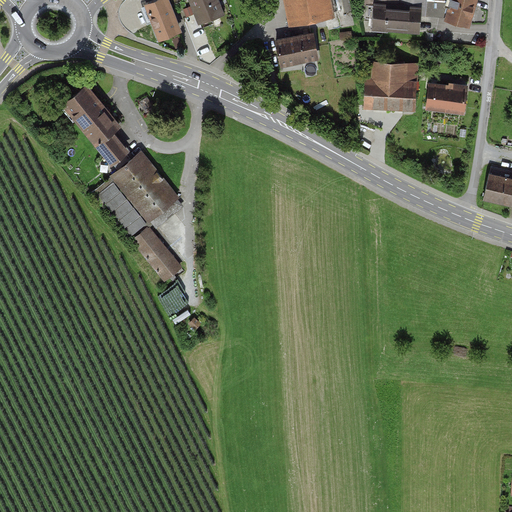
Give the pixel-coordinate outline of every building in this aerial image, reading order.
[(179,31),(166,0),(158,0),(153,2),(145,5),(158,39),(179,31)] [(223,13),(217,0),(189,0),(199,23),(223,13)] [(332,16),(329,0),(284,0),(289,24),(332,16)] [(362,0),(360,28),(418,33),(420,18),(442,20),(469,29),(478,0),(362,0)] [(317,58),(311,34),(275,42),(280,66),(317,58)] [(414,109),(416,64),(372,62),(372,72),(364,72),(363,107),(414,109)] [(118,124),(83,84),(59,104),(114,168),(131,154),(111,130),(118,124)] [(464,87),(429,84),(426,109),(462,112),(464,87)] [(178,198),(141,150),(94,188),(131,235),(178,198)] [(511,199),(511,180),(490,175),(484,198),(511,204),(511,199)] [(181,266),(148,227),(132,240),(165,279),(181,266)]
